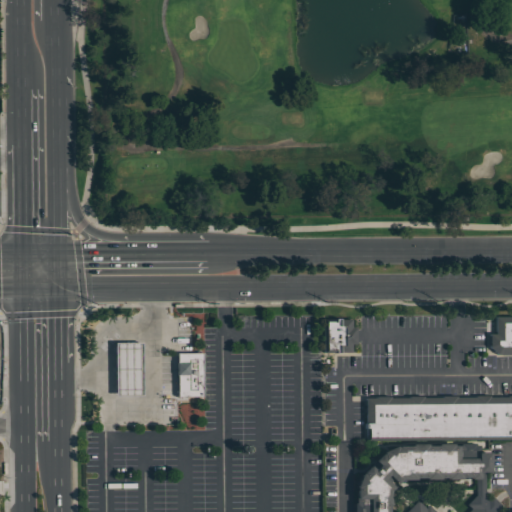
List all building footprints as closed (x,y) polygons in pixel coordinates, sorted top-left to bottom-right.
[(491,316),(511,316),(511,355),(491,355),(491,316)] [(325,318),(355,318),(355,353),(325,353),(325,318)] [(114,343),(140,342),(141,395),(115,395),(114,343)] [(175,353),(201,353),(202,397),(176,397),(175,353)] [(511,438),(365,438),(365,398),(511,398),(511,438)] [(354,479),(356,511),(499,511),(493,496),(488,497),(485,452),(477,452),(472,441),(392,448),(354,479)]
